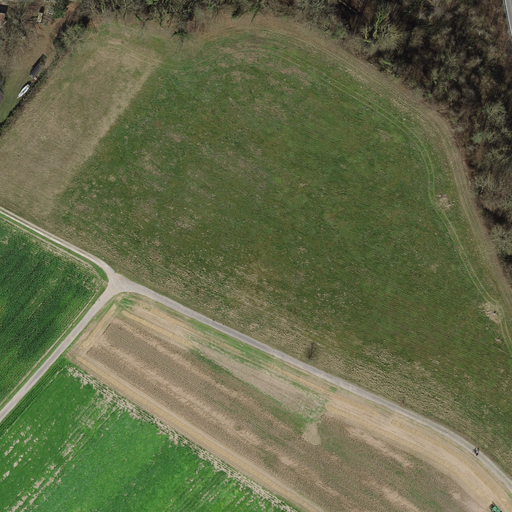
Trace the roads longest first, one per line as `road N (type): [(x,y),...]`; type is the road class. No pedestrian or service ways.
road 1 (track): [(0,415),(115,284),(436,422),(511,479)]
road 2 (track): [(115,284),(97,260),(0,209)]
